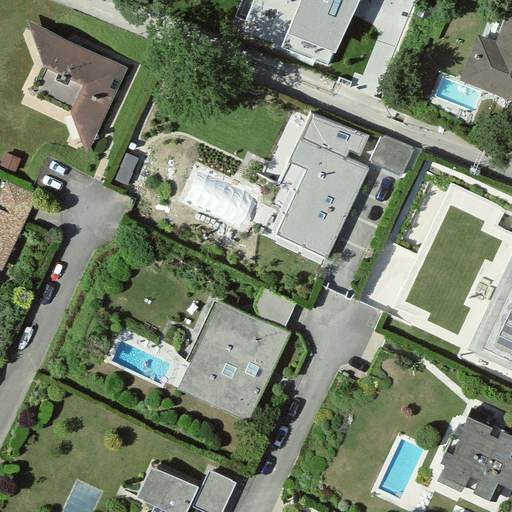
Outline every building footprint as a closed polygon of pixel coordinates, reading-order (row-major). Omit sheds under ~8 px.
[(334,54),(354,0),(303,0),(290,36),(334,54)] [(494,38),(476,31),(458,76),(511,97),(511,7),(506,5),(494,38)] [(127,65),(25,14),(41,59),(81,78),(68,106),(87,153),(127,65)] [(306,164),(277,229),(325,253),(367,166),(366,162),(344,151),(348,144),(358,149),(366,130),(311,107),(288,155),(306,164)] [(402,173),(414,148),(381,132),(369,158),(402,173)] [(21,156),(6,149),(0,162),(15,169),(21,156)] [(0,265),(2,266),(37,191),(7,177),(0,191),(0,265)] [(511,248),(465,349),(511,370),(511,248)] [(260,284),(249,310),(283,326),(289,312),(295,299),(260,284)] [(249,310),(217,295),(176,384),(247,417),(288,328),(283,326),(249,310)] [(511,483),(511,480),(511,429),(493,421),(495,415),(470,404),(462,420),(457,418),(440,457),(445,459),(436,478),(460,490),(463,484),(496,499),(504,480),(511,483)] [(182,511),(196,482),(149,460),(134,492),(154,501),(149,511),(148,511),(139,508),(137,511),(182,511)] [(234,479),(209,467),(191,503),(210,511),(218,511),(225,498),(234,479)]
